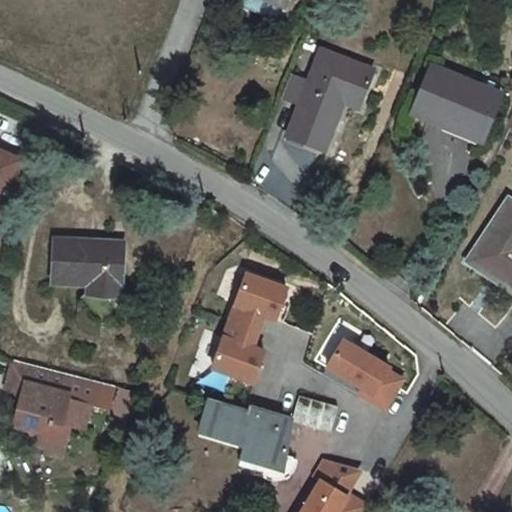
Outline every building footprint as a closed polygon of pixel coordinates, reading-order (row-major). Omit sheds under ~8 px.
[(282,3),(274,0),(242,0),(273,13),(279,11),(282,3)] [(374,72),(327,52),(314,80),(291,70),(279,98),(303,108),(290,138),(324,152),(345,105),(349,93),(363,97),(374,72)] [(433,70),(415,111),(485,137),(500,97),(433,70)] [(349,93),(345,105),(358,108),(363,97),(349,93)] [(0,152),(2,148),(0,147),(0,210),(2,211),(25,158),(14,153),(12,158),(0,152)] [(14,153),(2,148),(0,152),(12,158),(14,153)] [(511,205),(472,261),(511,291),(511,205)] [(225,214),(215,208),(210,218),(219,224),(225,214)] [(113,239),(59,237),(57,280),(92,281),(92,290),(124,292),(127,247),(113,247),(113,239)] [(290,288),(250,273),(216,367),(256,381),(267,351),(255,346),(267,314),(279,319),(290,288)] [(392,365),(347,337),(331,364),(366,385),(375,391),(372,396),(388,406),(405,377),(390,368),(392,365)] [(66,369),(16,356),(10,380),(24,383),(23,387),(28,392),(26,397),(21,395),(15,417),(27,420),(34,431),(31,440),(47,444),(46,450),(66,455),(74,423),(85,426),(92,401),(92,400),(72,395),(73,392),(62,389),(66,369)] [(107,379),(66,369),(62,389),(73,392),(72,395),(92,400),(92,401),(101,403),(107,379)] [(113,381),(107,379),(101,403),(107,404),(113,381)] [(24,383),(10,380),(8,386),(22,390),(23,387),(24,383)] [(375,391),(366,385),(363,391),(372,396),(375,391)] [(133,398),(119,392),(112,411),(125,416),(133,398)] [(340,406),(301,395),(295,417),(294,420),(332,431),(340,406)] [(244,456),(277,467),(279,467),(281,466),(282,466),(284,465),(286,463),(287,460),(294,420),(295,417),(252,404),(250,411),(242,408),(212,399),(203,430),(248,444),(244,456)] [(245,400),(242,408),(250,411),(252,404),(252,402),(245,400)] [(313,475),(322,480),(335,458),(325,455),(313,475)] [(335,458),(322,480),(350,495),(351,492),(359,480),(357,465),(335,458)] [(350,495),(322,480),(302,511),(365,511),(369,507),(350,495)] [(351,492),(350,495),(369,507),(370,504),(351,492)]
